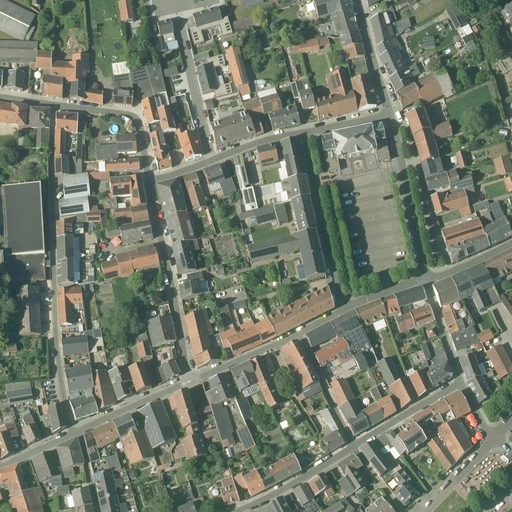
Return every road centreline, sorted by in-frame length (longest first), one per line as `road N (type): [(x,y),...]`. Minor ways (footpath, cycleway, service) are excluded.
road 1 (residential): [(71,434),(55,346),(52,104)]
road 2 (residential): [(189,381),(148,181)]
road 3 (residential): [(342,308),(307,132)]
road 4 (residential): [(423,278),(389,114)]
road 5 (residential): [(174,0),(211,159)]
road 6 (residential): [(148,181),(134,119),(52,104)]
road 7 (residential): [(235,511),(352,446)]
road 8 (residential): [(352,446),(460,383)]
road 9 (residential): [(352,446),(298,334)]
